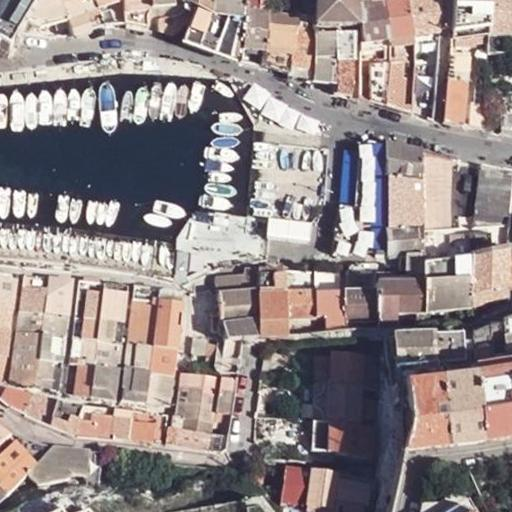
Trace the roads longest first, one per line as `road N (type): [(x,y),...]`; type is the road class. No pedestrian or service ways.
road 1 (residential): [(511,154),(296,107),(270,86),(152,42),(0,63)]
road 2 (residential): [(408,511),(419,468),(511,455)]
